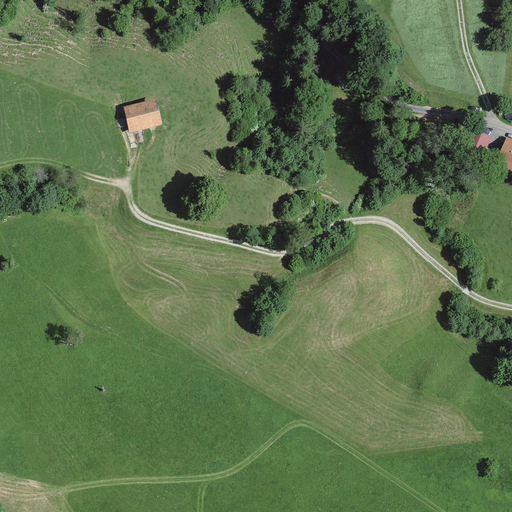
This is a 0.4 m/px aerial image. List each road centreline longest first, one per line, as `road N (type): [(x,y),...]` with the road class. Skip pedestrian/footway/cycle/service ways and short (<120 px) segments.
road 1 (track): [(0,168),(36,162),(115,182),(135,212),(157,225),(279,252),(300,250),(340,222),(377,219),(397,227),(470,293),(511,308)]
road 2 (track): [(459,0),(466,51),(496,124)]
